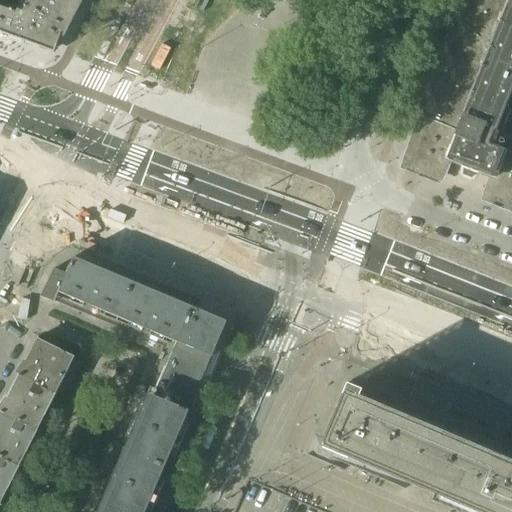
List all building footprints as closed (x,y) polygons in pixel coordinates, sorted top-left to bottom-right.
[(78,6),(67,0),(23,0),(22,3),(67,26),(78,6)] [(511,0),(507,0),(498,24),(480,70),(470,94),(457,126),(462,128),(460,134),(448,162),(461,167),(462,166),(464,167),(464,171),(472,174),(474,171),(477,172),(476,173),(490,179),(500,151),(490,147),(491,146),(497,146),(500,146),(501,146),(502,146),(503,145),(503,144),(503,143),(502,142),(505,135),(497,132),(500,121),(506,109),(510,96),(511,91),(511,0)] [(507,0),(466,0),(465,3),(469,6),(466,11),(498,24),(507,0)] [(56,48),(67,26),(22,3),(16,14),(8,36),(48,51),(56,48)] [(0,33),(8,36),(16,14),(0,7),(0,33)] [(498,24),(466,11),(464,17),(460,17),(453,34),(457,36),(448,57),(480,70),(498,24)] [(480,70),(448,57),(444,57),(438,74),(441,76),(439,81),(470,94),(480,70)] [(470,94),(439,81),(436,88),(432,87),(426,104),(429,106),(424,120),(420,118),(403,160),(443,175),(448,162),(460,134),(462,128),(457,126),(470,94)] [(511,155),(500,151),(490,179),(484,192),(511,202),(511,155)] [(182,304),(162,295),(73,257),(66,273),(54,268),(40,296),(163,346),(182,304)] [(188,410),(225,322),(182,304),(163,346),(143,391),(188,410)] [(74,356),(36,338),(25,361),(23,360),(14,373),(17,375),(18,374),(55,393),(74,356)] [(55,393),(18,374),(17,375),(6,397),(5,396),(0,403),(0,411),(37,429),(55,393)] [(319,446),(433,494),(474,511),(511,511),(511,453),(345,383),(319,446)] [(144,511),(152,494),(188,410),(143,391),(91,511),(144,511)] [(37,429),(0,411),(0,457),(18,467),(37,429)] [(0,502),(0,503),(18,467),(0,457),(0,502)]
